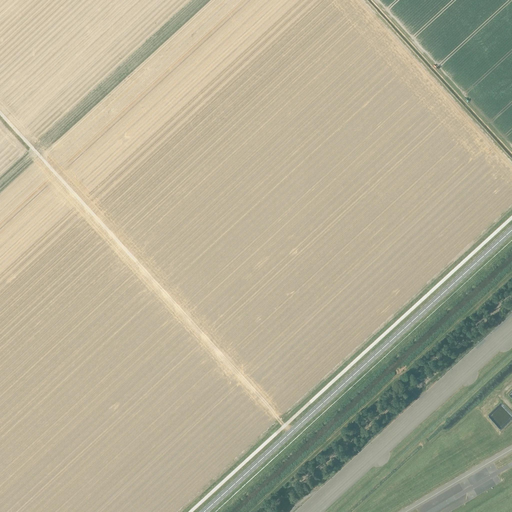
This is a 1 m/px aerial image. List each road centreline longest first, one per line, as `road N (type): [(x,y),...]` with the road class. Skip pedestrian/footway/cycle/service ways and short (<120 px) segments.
road 1 (unknown): [(157,511),(511,183)]
road 2 (secondary): [(204,511),(511,230)]
road 3 (unknown): [(0,206),(225,0)]
